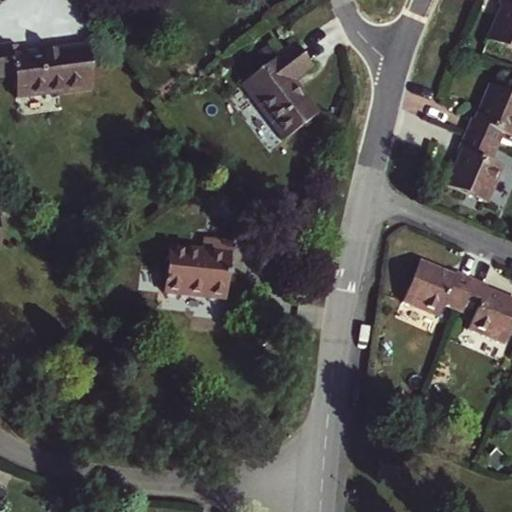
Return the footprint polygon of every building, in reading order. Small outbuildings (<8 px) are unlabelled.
[(488,41),(511,51),(511,0),(500,0),(500,3),(504,5),(488,41)] [(312,67),(295,44),(243,85),(285,140),(319,114),(293,81),(312,67)] [(12,45),(0,46),(0,76),(15,74),(19,98),(94,87),(88,45),(13,55),(12,45)] [(511,97),(490,88),(481,109),(475,122),(473,121),(466,136),(498,149),(503,135),(511,138),(511,97)] [(447,188),(487,205),(503,168),(492,163),(498,149),(466,136),(460,151),(463,152),(447,188)] [(164,294),(227,300),(233,243),(204,239),(203,251),(169,248),(164,294)] [(438,318),(443,307),(458,313),(471,283),(456,276),(455,279),(419,263),(402,303),(438,318)] [(486,289),(471,283),(458,313),(472,319),(467,330),(503,345),(511,325),(511,303),(484,291),(486,289)] [(398,462),(379,461),(378,481),(397,482),(398,462)]
